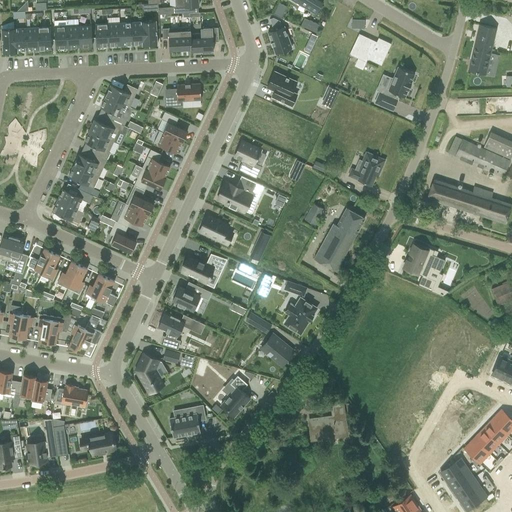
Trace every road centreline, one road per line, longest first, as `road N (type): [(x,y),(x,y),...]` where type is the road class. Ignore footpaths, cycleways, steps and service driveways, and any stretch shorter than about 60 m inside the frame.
road 1 (residential): [(208,497),(221,461),(316,347),(393,212)]
road 2 (residential): [(154,279),(251,65)]
road 3 (residential): [(511,401),(473,383),(452,387),(412,466),(438,511)]
road 4 (residential): [(393,212),(452,53)]
road 5 (residential): [(160,456),(0,486)]
road 6 (residential): [(92,73),(26,218)]
road 7 (residential): [(92,73),(251,65)]
road 8 (residential): [(154,279),(26,218)]
road 9 (residential): [(511,247),(393,212)]
